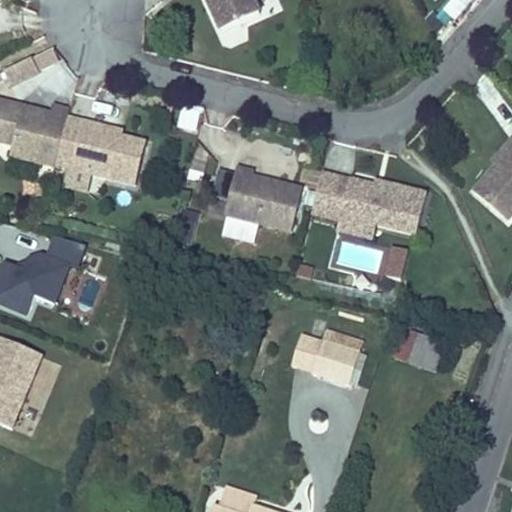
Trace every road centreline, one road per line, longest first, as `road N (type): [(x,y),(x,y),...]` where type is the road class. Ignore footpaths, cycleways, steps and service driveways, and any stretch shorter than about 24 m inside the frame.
road 1 (residential): [(106,38),(137,70),(362,125),(415,104),(507,0)]
road 2 (residential): [(511,372),(468,511)]
